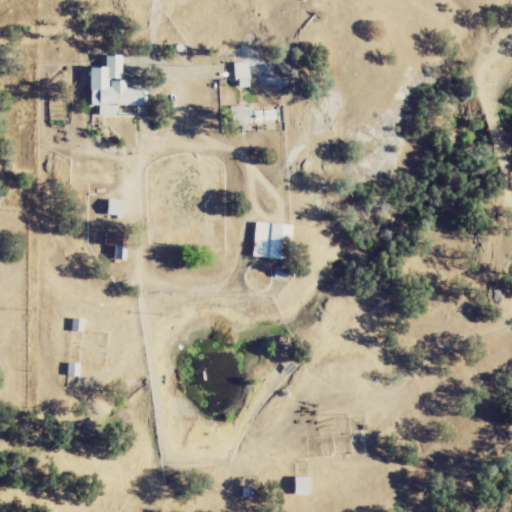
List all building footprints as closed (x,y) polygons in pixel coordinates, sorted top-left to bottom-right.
[(123,56),(106,57),(106,68),(91,69),(91,107),(100,107),(100,117),(118,117),(118,107),(143,106),(143,88),(128,88),(128,81),(123,81),(123,56)] [(252,88),(251,63),(237,63),(238,89),(252,88)] [(233,107),(233,123),(278,122),(277,111),(255,111),(255,107),(233,107)] [(124,201),(109,200),(108,217),(123,217),(124,201)] [(282,261),(284,244),(291,245),(293,227),(258,223),(253,258),(282,261)] [(115,237),(115,236),(107,236),(107,246),(117,247),(116,261),(127,262),(128,238),(115,237)] [(312,478),(296,478),(296,496),(312,496),(312,478)]
